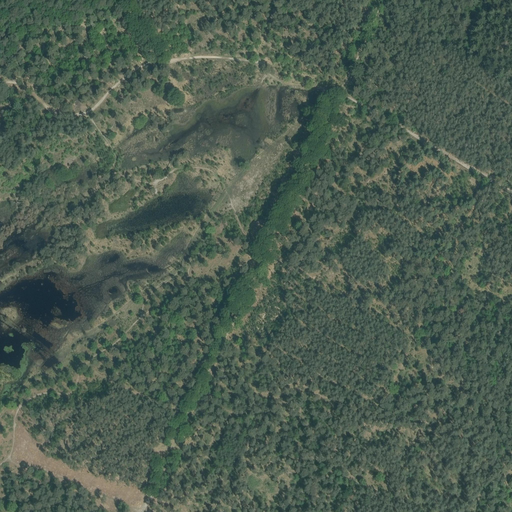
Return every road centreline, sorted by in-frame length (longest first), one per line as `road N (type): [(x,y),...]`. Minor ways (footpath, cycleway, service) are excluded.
road 1 (track): [(336,86),(137,511)]
road 2 (track): [(441,511),(186,409)]
